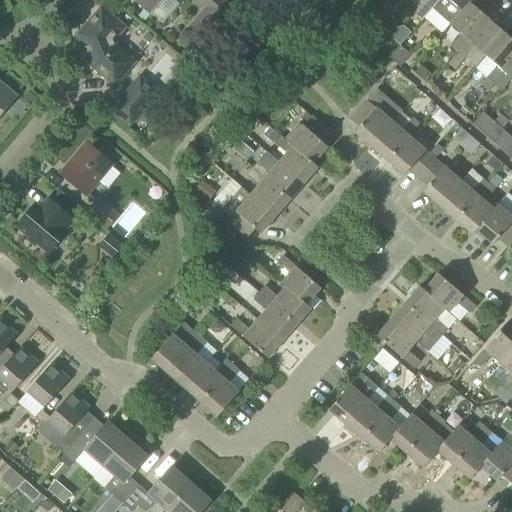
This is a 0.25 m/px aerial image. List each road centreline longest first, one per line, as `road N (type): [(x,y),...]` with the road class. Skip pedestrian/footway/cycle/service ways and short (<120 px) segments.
road 1 (residential): [(273,416),(416,235),(511,307)]
road 2 (residential): [(0,272),(109,369),(147,384),(219,445),(247,445),(273,416)]
road 3 (residential): [(444,511),(428,496),(365,497),(273,416)]
road 4 (residential): [(0,176),(67,93),(23,37)]
